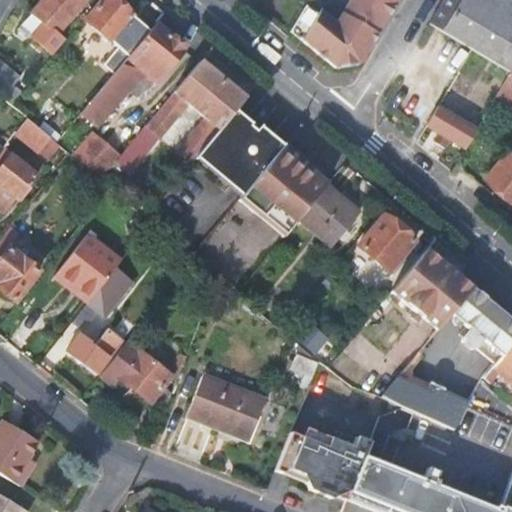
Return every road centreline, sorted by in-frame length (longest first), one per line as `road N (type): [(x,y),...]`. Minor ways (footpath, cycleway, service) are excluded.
road 1 (unclassified): [(347,125),(511,262)]
road 2 (unclassified): [(197,0),(347,125)]
road 3 (unclassified): [(0,363),(126,462)]
road 4 (residential): [(347,125),(421,0)]
road 5 (unclassified): [(126,462),(252,511)]
